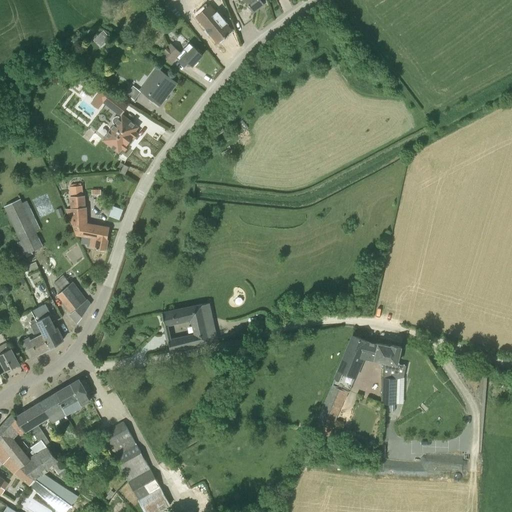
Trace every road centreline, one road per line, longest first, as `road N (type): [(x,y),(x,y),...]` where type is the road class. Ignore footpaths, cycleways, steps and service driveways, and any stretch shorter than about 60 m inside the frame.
road 1 (unclassified): [(511,364),(339,319),(143,363),(94,367),(73,353)]
road 2 (unclassified): [(73,353),(157,165),(241,58),(315,0)]
